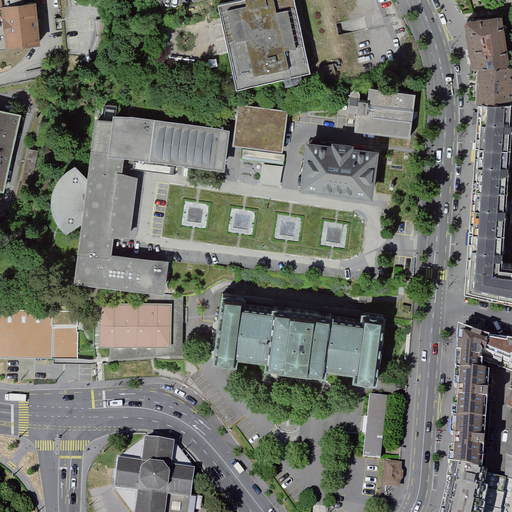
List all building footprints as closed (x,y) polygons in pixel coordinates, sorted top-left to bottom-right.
[(34,0),(26,1),(4,3),(5,10),(8,47),(40,44),(35,0),(34,0)] [(113,64),(104,0),(60,0),(69,73),(113,64)] [(231,0),(220,3),(239,88),(313,72),(297,0),(231,0)] [(0,10),(0,76),(9,76),(40,50),(40,44),(8,47),(5,10),(0,10)] [(503,18),(468,21),(474,62),(481,61),(510,61),(503,18)] [(511,60),(510,61),(481,61),(480,96),(511,101),(511,94),(511,60)] [(413,137),(419,93),(372,87),(371,93),(353,91),(351,111),(360,112),(358,131),(413,137)] [(480,96),(476,141),(511,146),(511,145),(511,100),(511,101),(480,96)] [(292,108),(241,102),(236,143),(288,148),(292,108)] [(21,111),(0,106),(0,186),(3,187),(21,111)] [(98,111),(90,174),(78,161),(67,168),(58,178),(54,189),(53,203),(57,216),(68,231),(84,221),(76,280),(166,292),(170,259),(114,252),(116,236),(132,236),(140,175),(124,170),(126,153),(230,166),(235,126),(129,112),(117,108),(116,115),(102,114),(98,111)] [(324,189),(324,186),(376,193),(382,148),(362,146),(363,140),(331,136),(331,139),(309,136),(303,183),(306,184),(306,186),(309,190),(318,192),(324,189)] [(509,190),(511,146),(476,141),(473,185),(509,190)] [(506,233),(509,190),(473,185),(470,229),(506,233)] [(511,263),(504,263),(506,233),(470,229),(466,289),(499,297),(511,298),(511,263)] [(247,295),(222,292),(213,361),(237,364),(239,354),(269,359),(267,367),(323,374),(330,375),(331,366),(357,369),(356,376),(381,379),(389,317),(371,315),(370,321),(338,317),(339,312),(276,304),(275,306),(246,303),(247,295)] [(174,305),(103,304),(103,344),(173,345),(174,305)] [(0,355),(59,357),(78,357),(79,312),(0,310),(0,355)] [(456,355),(456,375),(482,378),(483,365),(484,360),(490,339),(458,328),(456,355)] [(511,343),(490,339),(484,360),(511,370),(511,343)] [(456,375),(453,424),(486,425),(490,379),(482,378),(456,375)] [(364,457),(381,459),(388,397),(370,396),(364,457)] [(453,424),(450,469),(483,476),(486,425),(453,424)] [(147,439),(121,457),(118,490),(134,511),(196,511),(198,500),(195,500),(197,469),(176,443),(147,439)] [(404,463),(387,461),(385,487),(402,488),(403,481),(405,479),(406,472),(404,470),(404,463)] [(511,511),(511,479),(506,478),(483,476),(450,469),(441,511),(511,511)]
